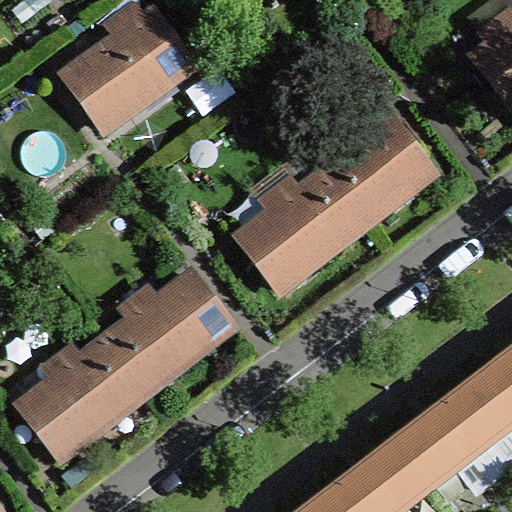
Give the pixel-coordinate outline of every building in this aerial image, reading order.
[(132,111),(191,68),(152,15),(65,78),(103,131),(132,111)] [(511,31),(475,60),(511,107),(511,31)] [(377,217),(432,175),(392,123),(315,182),(355,233),(377,217)] [(239,240),(279,292),(323,258),(355,233),(315,182),(239,240)] [(97,349),(137,401),(156,387),(231,329),(191,277),(97,349)] [(21,408),(60,460),(107,424),(137,401),(97,349),(21,408)] [(511,354),(502,362),(511,374),(511,354)] [(465,391),(448,404),(502,474),(511,466),(511,465),(494,442),(511,428),(511,374),(502,362),(465,391)] [(491,482),(502,474),(448,404),(416,429),(395,445),(430,491),(473,458),(491,482)] [(402,511),(430,491),(395,445),(359,472),(341,486),(360,511),(402,511)] [(360,511),(341,486),(307,511),(360,511)]
